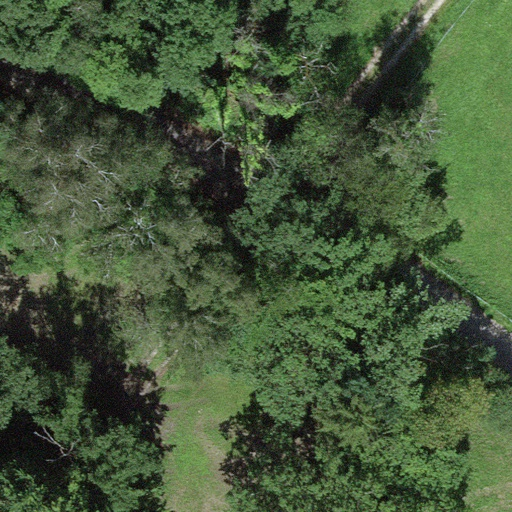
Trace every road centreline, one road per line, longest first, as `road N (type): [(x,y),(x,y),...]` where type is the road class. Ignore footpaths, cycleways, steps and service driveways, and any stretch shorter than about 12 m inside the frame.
road 1 (track): [(25,511),(264,200),(440,0)]
road 2 (unclassified): [(0,34),(264,200),(511,373)]
